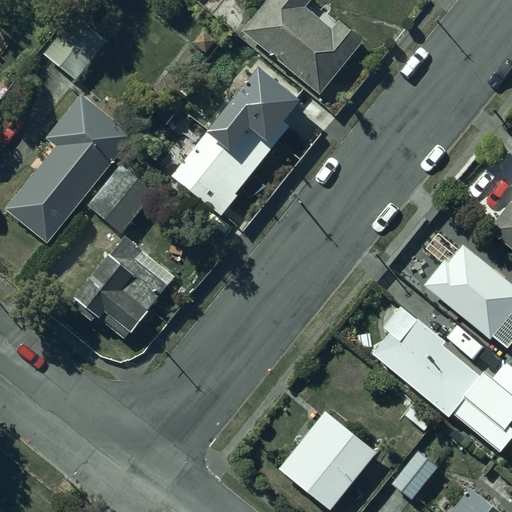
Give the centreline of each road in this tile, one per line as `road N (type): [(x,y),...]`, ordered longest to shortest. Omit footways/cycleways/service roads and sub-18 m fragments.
road 1 (residential): [(511,0),(138,457)]
road 2 (residential): [(0,352),(138,457)]
